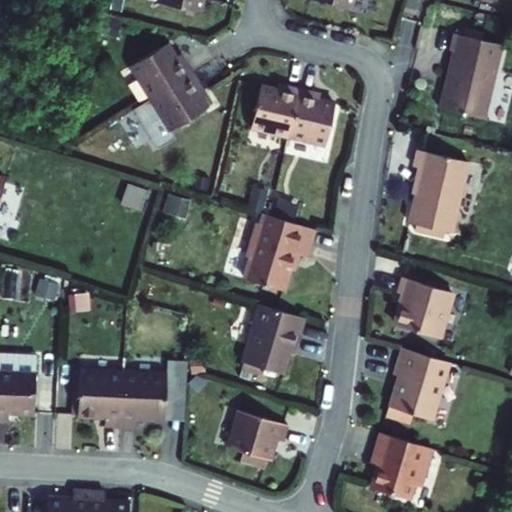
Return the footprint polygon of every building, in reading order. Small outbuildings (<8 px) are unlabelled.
[(159,0),(159,1),(200,10),(202,0),(159,0)] [(455,48),(441,106),(486,116),(504,42),(456,31),(453,48),(455,48)] [(129,65),(149,97),(191,72),(184,59),(178,63),(165,43),(129,65)] [(199,84),(191,72),(149,97),(169,130),(205,108),(193,88),(199,84)] [(250,125),(287,134),(298,86),(284,82),(282,89),(259,84),(250,125)] [(313,89),(298,86),(287,134),(324,142),(334,102),(311,96),(313,89)] [(453,233),(470,163),(418,150),(415,167),(422,169),(410,222),(453,233)] [(306,224),(268,213),(262,211),(258,224),(251,222),(243,254),(250,256),(244,275),(277,285),(288,251),(300,254),(306,224)] [(393,277),(388,293),(394,294),(385,324),(428,338),(442,292),(393,277)] [(291,335),(297,315),(250,299),(231,357),(274,372),(286,331),(291,335)] [(392,374),(380,405),(420,417),(438,359),(392,345),(384,372),(392,374)] [(0,372),(30,374),(32,354),(0,352),(0,372)] [(162,357),(161,369),(158,415),(181,416),(184,359),(162,357)] [(99,421),(115,422),(118,367),(76,364),(73,410),(100,412),(99,421)] [(118,367),(115,422),(131,423),(131,413),(158,415),(161,369),(118,367)] [(27,411),(30,374),(0,372),(0,419),(3,419),(4,410),(27,411)] [(277,442),(282,424),(231,408),(221,442),(238,450),(236,458),(260,466),(267,439),(277,442)] [(402,498),(407,482),(412,484),(424,446),(373,431),(368,448),(376,450),(364,485),(402,498)] [(66,484),(65,494),(45,492),(44,511),(84,511),(85,485),(66,484)] [(99,495),(100,486),(85,485),(84,511),(124,511),(125,497),(99,495)]
